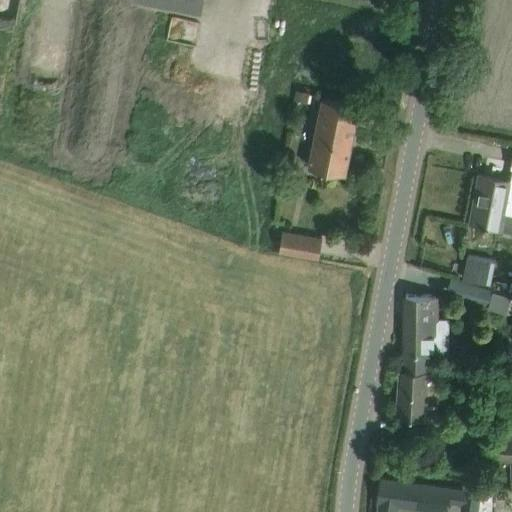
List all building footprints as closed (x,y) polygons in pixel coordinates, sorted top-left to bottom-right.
[(139,0),(173,7),(201,13),(203,0),(139,0)] [(307,136),(313,138),(308,165),(344,172),(358,105),(322,97),(315,132),(309,131),(307,136)] [(482,226),(501,229),(511,179),(478,173),(473,201),(476,202),(472,221),(469,220),(469,221),(483,224),(482,226)] [(333,236),(337,215),(296,208),(292,229),(333,236)] [(318,258),(322,237),(282,230),(278,251),(318,258)] [(451,277),(446,293),(489,306),(494,290),(451,277)] [(405,293),(404,352),(426,353),(449,353),(449,317),(433,317),(434,294),(405,293)] [(425,369),(426,353),(404,352),(403,369),(398,369),(396,414),(416,415),(438,416),(439,369),(425,369)] [(511,435),(485,433),(482,457),(501,459),(501,458),(511,459),(511,435)] [(379,500),(377,511),(396,511),(398,503),(445,510),(447,499),(461,501),(461,505),(460,509),(475,511),(478,493),(490,494),(491,483),(479,481),(479,482),(464,480),(463,489),(401,480),(381,477),(377,500),(379,500)]
